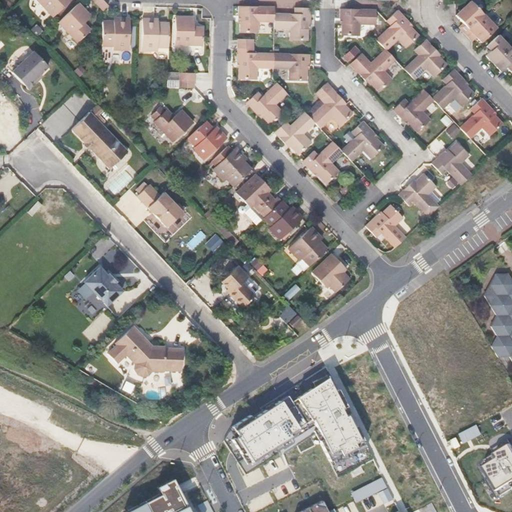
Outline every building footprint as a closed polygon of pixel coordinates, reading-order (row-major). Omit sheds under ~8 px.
[(35,0),(51,17),(69,0),(35,0)] [(90,0),(101,11),(107,6),(101,0),(90,0)] [(483,14),(470,1),(456,15),(461,21),(456,25),(464,33),(483,14)] [(88,15),(77,3),(57,23),(77,44),(90,31),(81,22),(88,15)] [(257,21),(273,21),(273,14),(273,7),(237,6),(237,14),(237,15),(239,15),(239,33),(257,33),(257,21)] [(309,23),(309,15),(309,8),(294,8),(293,14),(273,14),(273,21),(273,28),(289,29),(289,40),(307,40),(307,23),(309,23)] [(375,24),(375,10),(340,9),(339,16),(339,18),(342,18),(342,35),(359,36),(359,24),(375,24)] [(408,22),(402,15),(397,10),(386,21),(391,25),(376,39),(385,49),(386,50),(398,39),(406,47),(419,35),(407,23),(408,22)] [(497,28),(483,14),(464,33),(472,41),(477,37),(481,43),(497,28)] [(174,17),(174,45),(202,46),(202,28),(190,27),(190,17),(174,17)] [(115,22),(101,22),(100,46),(111,47),(111,50),(128,50),(128,19),(115,19),(115,22)] [(157,48),(167,48),(167,23),(153,23),(153,20),(141,20),(140,51),(156,51),(157,48)] [(510,47),(498,35),(486,46),(491,51),(485,56),(493,64),(510,47)] [(436,51),(430,45),(425,40),(422,42),(414,50),(418,55),(404,69),(414,80),(426,69),(434,77),(447,64),(435,53),(436,51)] [(11,70),(32,50),(26,44),(5,63),(11,70)] [(238,79),(252,79),(256,79),(256,68),(272,68),(272,54),(252,53),(252,47),(236,46),(236,59),(236,62),(238,62),(238,79)] [(511,69),(511,49),(510,47),(493,64),(500,72),(506,66),(511,71),(511,69)] [(370,63),(365,59),(360,53),(353,60),(352,61),(349,64),(354,70),(359,75),(365,81),(367,80),(374,87),(378,92),(392,80),(384,71),(395,60),(386,50),(385,49),(370,63)] [(309,63),(309,55),(304,54),(298,55),(272,54),(272,68),(288,69),(288,80),(306,80),(307,63),(309,63)] [(48,70),(34,55),(12,76),(29,93),(37,86),(34,83),(48,70)] [(464,80),(458,74),(453,69),(450,71),(442,79),(446,84),(432,98),(433,100),(442,109),(454,98),(462,106),(475,94),(463,82),(464,80)] [(270,126),(280,116),(283,113),(275,105),(286,93),(276,83),(264,95),(261,97),(257,93),(249,101),(245,104),(250,109),(256,115),(258,113),(270,126)] [(315,94),(320,99),(331,88),(326,83),(315,94)] [(341,101),(342,100),(331,88),(320,99),(324,103),(309,118),(315,123),(320,128),(331,117),(339,125),(352,113),(341,101)] [(422,111),(433,100),(432,98),(423,89),(408,103),(404,99),(395,107),(392,110),(397,115),(403,121),(405,120),(417,132),(430,120),(422,111)] [(492,110),(486,103),(481,98),(478,101),(470,109),(474,113),(459,128),(470,139),(482,128),(490,136),(503,124),(491,111),(492,110)] [(192,123),(180,110),(171,118),(164,111),(161,113),(156,108),(147,117),(172,142),(192,123)] [(304,112),(289,127),(285,122),(276,130),(273,133),(278,138),(285,144),(286,143),(298,155),(306,148),(311,143),(303,135),(315,123),(309,118),(304,112)] [(109,174),(129,155),(119,145),(106,144),(99,136),(106,130),(92,116),(72,135),(109,174)] [(215,131),(205,121),(187,138),(195,146),(192,148),(203,160),(226,138),(217,129),(215,131)] [(373,132),(367,127),(362,122),(359,123),(351,132),(355,136),(341,151),(343,153),(351,162),(363,150),(371,159),(384,146),(372,134),(373,132)] [(326,185),(331,181),(339,173),(331,164),(343,153),(341,151),(332,142),(317,156),(313,151),(310,154),(304,159),(301,162),(307,168),(313,174),(314,173),(326,185)] [(443,153),(437,159),(432,162),(442,175),(447,170),(461,185),(471,175),(461,164),(469,155),(457,143),(444,154),(443,153)] [(226,178),(233,186),(251,169),(241,159),(243,156),(235,147),(212,169),(223,181),(226,178)] [(431,164),(442,175),(432,162),(431,164)] [(410,184),(403,190),(398,195),(401,198),(409,206),(413,202),(428,217),(439,206),(428,194),(436,186),(424,173),(411,185),(410,184)] [(264,217),(278,204),(264,188),(267,186),(255,174),(236,193),(246,203),(242,207),(241,206),(239,206),(238,207),(238,209),(239,211),(241,211),(242,210),(252,221),(252,222),(252,223),(255,226),(264,217)] [(436,188),(430,193),(436,200),(442,195),(436,188)] [(177,211),(165,197),(161,201),(150,189),(138,200),(167,232),(185,215),(179,209),(177,211)] [(291,211),(281,201),(278,204),(264,217),(271,225),(268,227),(280,239),(302,217),(294,209),(291,211)] [(381,233),(395,247),(406,238),(395,226),(403,218),(390,205),(378,217),(377,215),(370,221),(366,226),(375,238),(381,233)] [(302,258),(310,266),(327,249),(317,239),(320,236),(311,227),(289,249),(299,261),(302,258)] [(216,233),(205,244),(213,252),(224,240),(216,233)] [(343,266),(332,254),(311,273),(326,289),(329,286),(336,293),(351,280),(340,269),(343,266)] [(248,281),(238,272),(223,288),(232,298),(229,301),(242,313),(252,302),(240,289),(248,281)] [(101,273),(86,288),(108,311),(123,296),(117,291),(119,289),(109,279),(108,281),(101,273)] [(511,284),(505,274),(493,274),(481,295),(494,316),(488,327),(494,337),(489,347),(496,357),(507,357),(511,365),(511,284)] [(288,295),(283,291),(277,296),(281,301),(288,295)] [(103,312),(84,333),(95,343),(114,322),(103,312)] [(300,323),(295,319),(288,326),(292,330),(300,323)] [(182,375),(183,355),(154,352),(151,353),(146,344),(143,346),(133,334),(115,352),(115,355),(109,362),(119,368),(126,362),(135,372),(135,377),(143,382),(154,377),(182,375)] [(249,415),(231,427),(223,441),(245,474),(279,453),(294,443),(296,446),(300,453),(319,443),(337,478),(350,471),(373,460),(337,389),(333,391),(325,375),(311,382),(314,386),(290,401),(287,396),(263,411),(262,409),(250,417),(249,415)] [(261,408),(249,415),(250,417),(262,409),(261,408)] [(476,425),(458,434),(463,443),(481,434),(476,425)] [(455,438),(450,440),(454,448),(459,446),(455,438)] [(485,481),(498,500),(511,490),(511,447),(507,440),(491,451),(494,455),(481,465),(490,478),(485,481)] [(294,443),(279,453),(280,456),(296,446),(294,443)] [(381,477),(355,490),(360,500),(386,487),(381,477)] [(188,511),(172,479),(163,484),(165,487),(157,491),(159,495),(128,511),(188,511)] [(393,499),(387,488),(378,492),(384,504),(393,499)] [(197,505),(200,511),(212,511),(207,500),(197,505)] [(308,508),(309,511),(327,511),(322,501),(308,508)]
